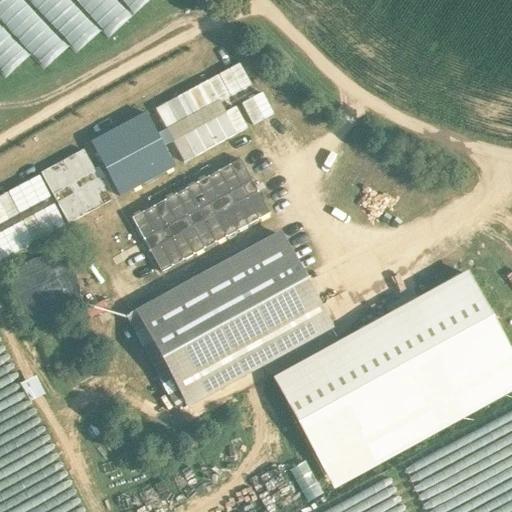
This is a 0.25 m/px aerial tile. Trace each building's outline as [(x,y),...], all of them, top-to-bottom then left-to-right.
[(154,112),(165,132),(218,104),(207,84),(154,112)] [(90,143),(119,198),(173,169),(144,115),(90,143)] [(171,144),(182,164),(235,135),(224,116),(171,144)] [(40,176),(67,225),(108,203),(81,154),(40,176)] [(126,222),(156,277),(268,217),(238,161),(126,222)] [(279,239),(124,322),(170,407),(325,324),(279,239)] [(75,302),(75,297),(75,291),(72,284),(69,278),(65,274),(60,270),(54,267),(48,265),(42,265),(38,266),(31,268),(26,270),(21,275),(16,281),(14,286),(12,293),(12,298),(13,304),(15,310),(18,315),(22,320),(28,324),(33,327),(40,328),(46,328),(52,327),(56,326),(63,322),(67,317),(71,312),(74,306),(75,302)] [(511,384),(511,364),(465,278),(274,382),(330,484),(511,384)]
